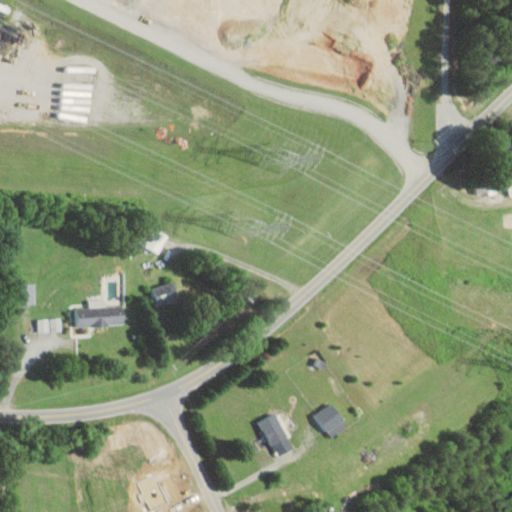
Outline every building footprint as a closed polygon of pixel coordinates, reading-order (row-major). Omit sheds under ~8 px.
[(495,190),(494,181),(474,183),(475,192),(495,190)] [(140,243),(158,254),(169,235),(151,225),(140,243)] [(152,287),(157,307),(181,300),(176,280),(152,287)] [(36,282),(19,283),(19,303),(36,303),(36,282)] [(77,325),(125,324),(124,304),(106,305),(106,297),(90,298),(90,306),(76,307),(77,325)] [(38,318),(39,331),(62,330),(62,317),(38,318)] [(331,438),(348,427),(333,402),(315,413),(331,438)] [(294,448),(277,411),(260,420),(277,456),(294,448)]
